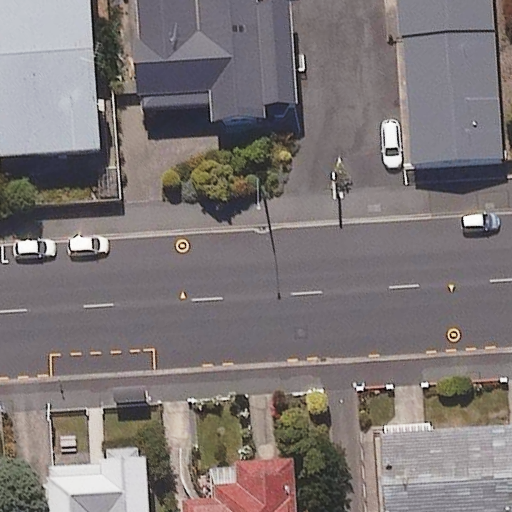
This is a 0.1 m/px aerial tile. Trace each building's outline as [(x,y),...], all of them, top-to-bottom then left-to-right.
[(100,0),(0,0),(0,88),(5,164),(111,157),(100,0)] [(141,0),(147,114),(221,111),(222,126),(306,122),(301,9),(266,11),(265,0),(141,0)] [(491,0),(396,0),(408,172),(502,166),(491,0)] [(511,511),(511,438),(371,443),(372,511),(511,511)] [(158,511),(157,462),(150,462),(150,453),(114,453),(115,470),(52,472),(53,511),(158,511)] [(303,511),(302,465),(220,468),(222,507),(203,507),(203,511),(303,511)]
